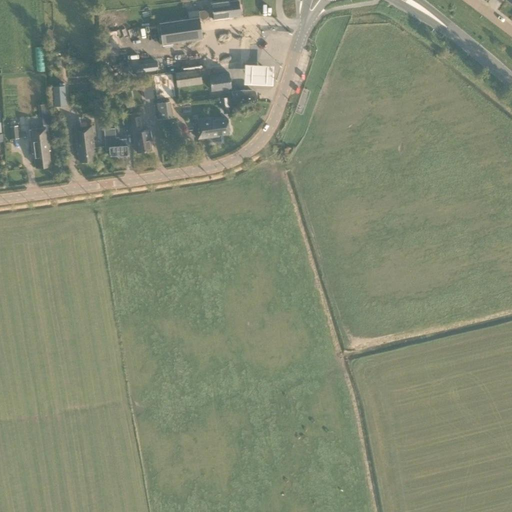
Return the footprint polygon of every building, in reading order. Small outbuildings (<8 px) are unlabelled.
[(239,15),(237,0),(232,0),(226,1),(225,0),(222,0),(211,1),(213,19),(232,17),(232,16),(239,15)] [(202,38),(199,17),(158,23),(161,44),(202,38)] [(157,62),(135,65),(136,72),(158,69),(157,62)] [(274,64),(245,63),(244,82),(273,84),(274,64)] [(69,69),(69,82),(81,82),(81,77),(90,77),(90,69),(69,69)] [(201,82),(199,69),(174,72),(176,86),(201,82)] [(231,87),(229,73),(208,75),(210,90),(231,87)] [(153,83),(144,84),(147,97),(156,95),(153,83)] [(64,85),(53,86),(54,106),(66,105),(64,85)] [(242,91),(241,89),(230,90),(232,104),(255,100),(254,94),(251,91),(242,91)] [(172,117),(170,101),(156,103),(158,119),(172,117)] [(46,104),(37,106),(40,125),(49,124),(46,104)] [(141,130),(139,116),(128,117),(131,133),(133,132),(136,152),(151,149),(149,138),(151,138),(149,129),(141,130)] [(229,133),(227,118),(211,120),(211,119),(195,121),(197,138),(218,136),(218,134),(229,133)] [(94,147),(91,125),(87,126),(87,122),(85,122),(84,121),(80,122),(81,126),(73,127),(76,149),(78,149),(79,161),(94,159),(92,147),(94,147)] [(19,138),(17,125),(9,126),(11,139),(19,138)] [(49,149),(45,126),(27,129),(31,153),(33,153),(35,167),(50,164),(47,150),(49,149)] [(115,139),(114,127),(103,128),(105,150),(108,150),(109,155),(118,154),(118,155),(127,154),(126,144),(125,138),(115,139)]
